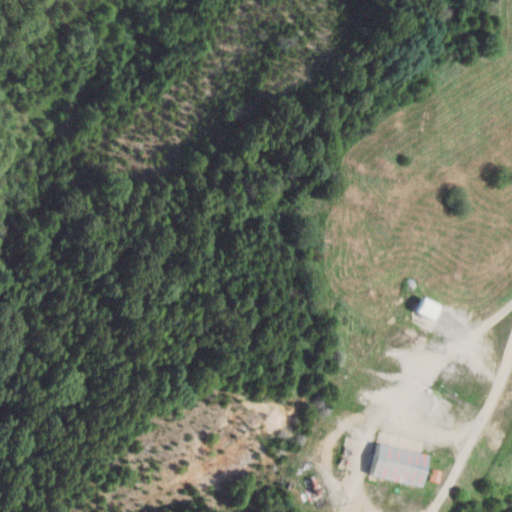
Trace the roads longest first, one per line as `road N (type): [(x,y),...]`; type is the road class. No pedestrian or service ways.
road 1 (residential): [(511,312),(335,427),(327,457),(333,487),(354,511)]
road 2 (residential): [(511,382),(503,421),(438,511)]
